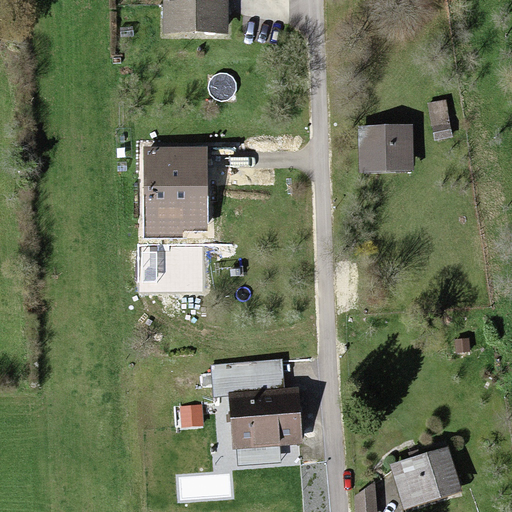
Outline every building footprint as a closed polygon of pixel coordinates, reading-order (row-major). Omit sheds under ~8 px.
[(164,0),(164,35),(223,36),(223,0),(164,0)] [(447,108),(429,109),(432,143),(450,141),(447,108)] [(408,135),(359,135),(359,178),(408,178),(408,135)] [(207,148),(145,148),(145,232),(207,233),(207,148)] [(295,397),(227,399),(228,451),(296,450),(295,397)] [(447,457),(388,472),(398,511),(409,511),(458,499),(447,457)] [(354,501),(354,511),(375,511),(375,488),(354,501)]
